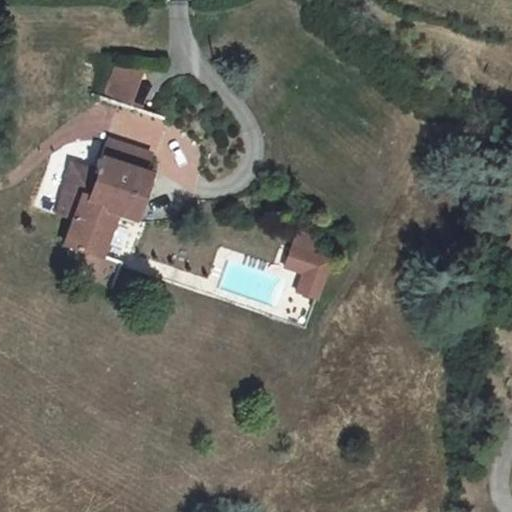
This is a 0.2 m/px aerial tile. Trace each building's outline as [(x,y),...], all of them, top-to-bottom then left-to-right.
[(103,96),(132,106),(144,72),(115,62),(103,96)] [(100,160),(137,172),(143,153),(150,155),(162,119),(113,101),(101,139),(106,141),(100,160)] [(143,153),(137,172),(144,175),(150,155),(143,153)] [(100,255),(113,217),(133,223),(148,176),(144,175),(137,172),(100,160),(97,159),(91,187),(90,191),(87,200),(80,198),(73,219),(64,246),(89,254),(79,278),(111,290),(121,262),(100,255)] [(66,179),(57,214),(73,219),(80,198),(87,200),(90,191),(91,187),(66,179)] [(334,256),(315,250),(320,235),(296,227),(283,266),(301,273),(295,291),(319,300),(334,256)]
